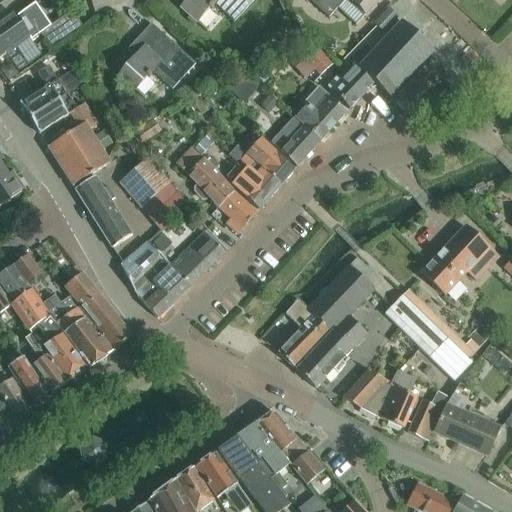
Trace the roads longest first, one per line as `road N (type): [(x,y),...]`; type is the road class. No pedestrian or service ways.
road 1 (residential): [(157,341),(317,183),(428,148),(511,105)]
road 2 (residential): [(110,511),(240,420),(260,383)]
road 3 (residential): [(157,341),(0,446)]
road 4 (unclassified): [(511,510),(347,431)]
road 5 (unclassified): [(157,341),(69,213)]
road 6 (unclassified): [(69,213),(0,111)]
